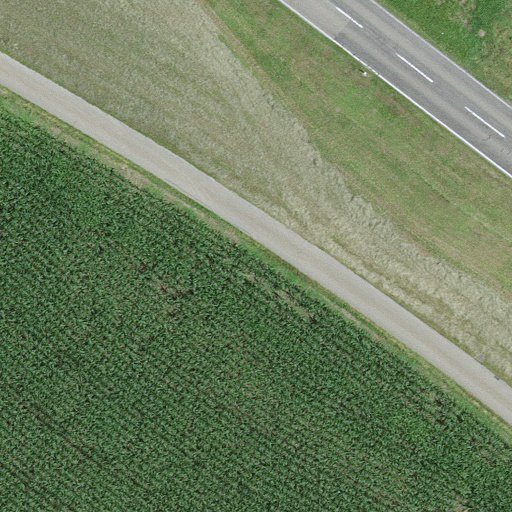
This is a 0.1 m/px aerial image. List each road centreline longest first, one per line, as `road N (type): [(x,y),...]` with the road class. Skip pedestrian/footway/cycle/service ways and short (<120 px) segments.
road 1 (unclassified): [(511,413),(303,262),(0,78)]
road 2 (secondary): [(313,0),(511,153)]
